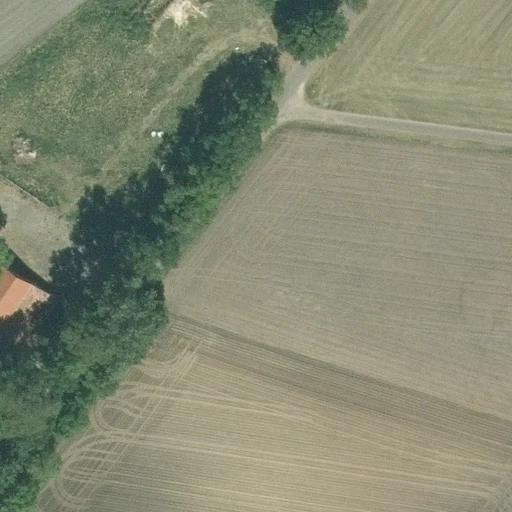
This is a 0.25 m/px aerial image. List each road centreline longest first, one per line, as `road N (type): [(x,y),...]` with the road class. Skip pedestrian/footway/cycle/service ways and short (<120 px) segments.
road 1 (unclassified): [(0,482),(279,102)]
road 2 (unclassified): [(279,102),(511,133)]
road 3 (unclassified): [(279,102),(357,0)]
